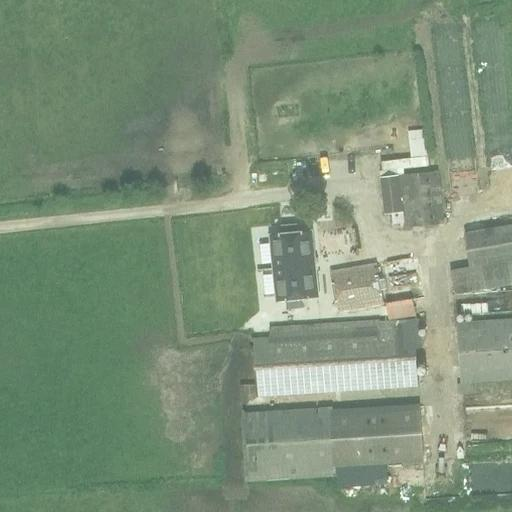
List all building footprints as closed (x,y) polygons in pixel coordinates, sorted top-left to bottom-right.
[(320,175),(349,174),(348,156),(319,158),(320,175)] [(437,171),(386,177),(381,178),(385,216),(403,213),(405,229),(444,225),(437,171)] [(335,226),(339,240),(351,236),(347,223),(335,226)] [(281,225),(282,235),(270,236),(277,300),(286,299),(287,309),(302,308),(301,298),(317,296),(310,232),(298,233),(297,224),(281,225)] [(455,296),(511,285),(511,224),(464,233),(470,267),(450,271),(455,296)] [(332,273),(339,314),(382,306),(375,265),(332,273)] [(411,300),(388,305),(390,320),(414,316),(411,300)] [(461,384),(511,380),(511,318),(457,323),(461,384)] [(257,397),(419,387),(415,330),(254,340),(257,397)] [(511,399),(469,401),(470,438),(511,436),(511,399)] [(338,477),(337,469),(424,464),(420,404),(333,410),(332,407),(241,413),(246,482),(338,477)]
